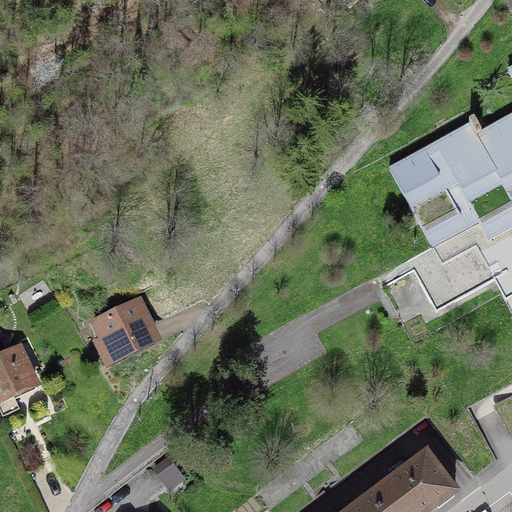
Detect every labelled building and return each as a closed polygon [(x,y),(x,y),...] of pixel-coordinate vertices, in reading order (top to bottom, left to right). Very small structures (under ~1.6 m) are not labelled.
[(511,68),(506,72),(511,82),(511,114),(475,135),(469,124),(388,169),(432,248),(407,261),(436,312),(506,274),(511,284),(511,68)] [(114,359),(154,340),(136,303),(96,323),(114,359)] [(19,409),(12,394),(35,384),(18,348),(0,356),(0,411),(2,417),(19,409)] [(511,426),(511,395),(499,402),(511,426)] [(350,511),(427,511),(454,492),(426,456),(393,480),(389,476),(375,486),(378,491),(350,511)]
